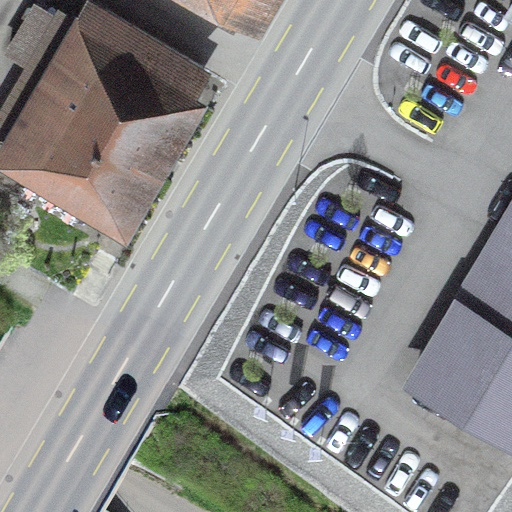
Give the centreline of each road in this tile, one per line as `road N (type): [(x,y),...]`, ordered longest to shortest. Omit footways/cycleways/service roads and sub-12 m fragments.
road 1 (primary): [(340,0),(36,511)]
road 2 (residential): [(0,419),(158,511)]
